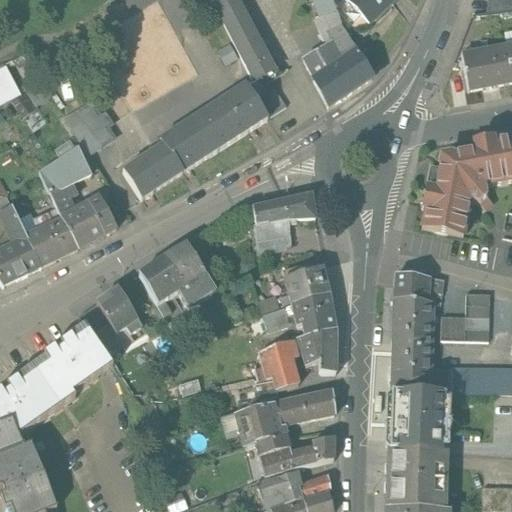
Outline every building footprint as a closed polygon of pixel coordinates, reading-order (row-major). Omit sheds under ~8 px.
[(274,70),(237,0),(312,0),(320,21),(335,17),(329,0),(206,0),(221,22),(220,23),(252,85),(260,80),(264,87),(281,76),(277,68),(274,70)] [(343,0),(344,0),(369,26),(370,24),(371,25),(372,24),(371,24),(388,7),(389,8),(390,7),(389,7),(395,0),(343,0)] [(511,2),(511,1),(502,0),(487,0),(486,16),(510,13),(511,2)] [(335,17),(320,21),(325,35),(338,29),(339,29),(335,17)] [(353,51),(338,29),(325,35),(331,44),(303,61),(314,81),(313,82),(328,110),(372,81),(351,52),(353,51)] [(511,84),(506,49),(484,54),(490,90),(511,85),(511,84)] [(484,54),(461,58),(461,57),(460,57),(467,95),(468,95),(468,94),(490,90),(484,54)] [(0,106),(11,102),(18,117),(46,105),(37,84),(23,90),(12,65),(0,69),(0,106)] [(244,87),(158,143),(162,149),(180,178),(267,122),(253,101),(244,87)] [(98,120),(89,106),(83,110),(83,109),(75,114),(98,150),(112,141),(105,130),(109,127),(103,117),(98,120)] [(98,150),(75,114),(64,121),(87,157),(98,150)] [(474,156),(452,160),(453,166),(445,170),(440,169),(436,192),(426,190),(421,211),(425,213),(421,231),(422,231),(423,231),(433,233),(432,235),(447,238),(447,236),(462,239),(469,205),(478,206),(485,201),(483,190),(511,184),(511,147),(511,143),(492,146),(493,150),(477,153),(476,149),(473,150),(474,156)] [(162,149),(132,168),(121,175),(140,204),(154,195),(153,195),(180,178),(162,149)] [(77,151),(38,178),(53,209),(57,216),(60,223),(73,215),(62,193),(89,177),(77,151)] [(310,196),(283,202),(252,209),(254,226),(291,221),(313,220),(310,196)] [(98,200),(73,215),(60,223),(77,253),(115,232),(98,200)] [(53,209),(34,218),(35,221),(37,226),(57,216),(53,209)] [(0,222),(13,248),(0,254),(0,286),(1,289),(40,271),(40,270),(26,242),(11,212),(0,217),(0,222)] [(57,228),(26,242),(40,270),(71,256),(57,228)] [(169,255),(137,277),(162,319),(170,314),(164,303),(177,296),(187,311),(214,293),(185,246),(169,255)] [(290,252),(265,255),(267,268),(292,260),(290,252)] [(312,266),(281,274),(287,297),(290,308),(322,299),(329,298),(321,271),(313,273),(312,266)] [(428,281),(395,277),(393,301),(425,305),(428,281)] [(117,291),(95,306),(107,325),(114,337),(124,330),(129,336),(141,328),(117,291)] [(465,320),(440,320),(440,344),(487,345),(489,297),(465,296),(465,320)] [(287,297),(279,299),(282,310),(290,308),(287,297)] [(322,299),(290,308),(297,331),(301,329),(305,341),(335,333),(329,298),(322,299)] [(425,305),(393,301),(391,395),(441,397),(450,397),(451,372),(431,372),(432,307),(425,305)] [(275,302),(257,308),(260,317),(278,311),(275,302)] [(95,306),(77,319),(86,333),(90,338),(99,331),(107,325),(95,306)] [(99,331),(90,338),(99,351),(108,345),(99,331)] [(47,365),(0,397),(0,489),(8,511),(49,511),(55,510),(29,446),(20,450),(16,440),(74,400),(71,397),(112,369),(99,351),(90,338),(86,333),(45,361),(47,365)] [(305,341),(296,344),(306,371),(318,367),(318,375),(321,377),(335,377),(335,333),(305,341)] [(288,334),(262,342),(263,345),(266,354),(292,345),(288,334)] [(263,345),(253,349),(256,358),(258,358),(266,354),(263,345)] [(266,354),(258,358),(266,384),(272,382),(295,377),(291,363),(297,361),(292,345),(266,354)] [(511,372),(451,372),(450,397),(473,397),(473,396),(511,397),(511,372)] [(295,377),(272,382),(276,393),(298,387),(295,377)] [(305,389),(278,395),(280,402),(283,402),(284,404),(308,398),(305,389)] [(333,394),(286,405),(292,427),(334,418),(334,416),(335,416),(333,394)] [(441,397),(390,396),(388,453),(389,453),(439,455),(441,397)] [(286,405),(245,414),(253,441),(283,430),(292,427),(286,405)] [(152,407),(145,408),(136,444),(161,438),(152,407)] [(283,430),(253,441),(259,460),(286,452),(289,451),(283,430)] [(334,441),(311,445),(312,449),(318,467),(334,463),(334,441)] [(312,449),(287,456),(290,473),(318,467),(312,449)] [(286,452),(259,460),(264,481),(290,473),(287,456),(286,452)] [(439,455),(389,453),(387,511),(424,511),(436,511),(437,498),(442,499),(444,455),(439,455)] [(298,475),(277,482),(280,496),(301,487),(298,475)] [(327,479),(301,487),(280,496),(271,501),(274,511),(276,511),(302,504),(328,497),(331,493),(327,479)] [(277,482),(258,488),(262,504),(271,501),(280,496),(277,482)] [(511,511),(511,488),(482,488),(481,511),(511,511)] [(237,492),(219,499),(223,509),(241,501),(237,492)] [(332,511),(328,497),(302,504),(303,511),(332,511)]
